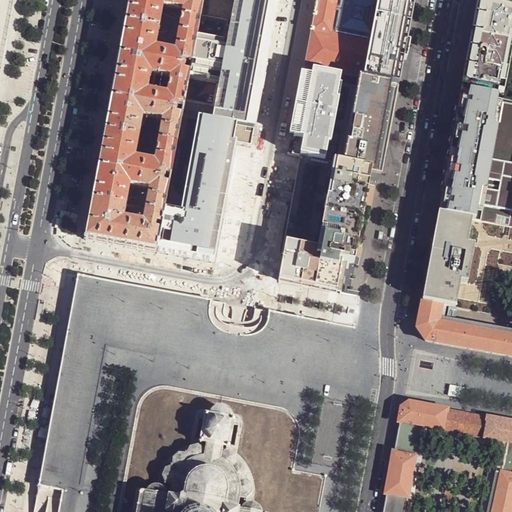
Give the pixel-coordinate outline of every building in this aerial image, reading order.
[(125,23),(159,30),(163,8),(183,12),(179,34),(196,37),(202,5),(196,4),(197,0),(129,0),(125,20),(125,23)] [(248,1),(244,0),(234,0),(227,41),(197,35),(196,37),(191,65),(190,69),(189,74),(189,77),(219,83),(214,109),(184,103),(183,108),(182,112),(181,118),(187,119),(197,120),(254,131),(265,71),(277,6),(248,1)] [(364,79),(395,85),(399,66),(403,67),(411,20),(415,0),(316,0),(316,4),(304,68),(364,79)] [(511,34),(511,0),(498,0),(497,7),(488,5),(488,0),(478,0),(471,38),(461,92),(497,98),(498,93),(504,94),(511,51),(506,50),(508,36),(511,37),(511,34)] [(119,56),(185,68),(186,64),(191,65),(196,37),(179,34),(175,53),(155,50),(159,30),(125,23),(123,31),(120,50),(119,56)] [(185,68),(119,56),(117,66),(112,91),(111,99),(177,111),(178,107),(183,108),(184,103),(189,77),(189,74),(184,73),(185,68)] [(349,166),(371,170),(383,172),(392,122),(399,86),(395,85),(364,79),(349,166)] [(497,98),(461,92),(458,111),(448,161),(441,199),(438,214),(479,222),(501,108),(496,107),(498,98),(497,98)] [(511,101),(498,98),(496,107),(501,108),(479,222),(511,227),(511,101)] [(105,131),(139,138),(143,118),(162,122),(159,141),(176,144),(179,132),(181,118),(176,116),(177,111),(111,99),(109,107),(105,131)] [(187,119),(181,118),(179,132),(184,133),(187,119)] [(254,131),(197,120),(180,215),(164,211),(163,214),(156,253),(213,264),(236,145),(251,147),(254,131)] [(103,140),(98,168),(164,180),(165,176),(170,177),(176,144),(159,141),(155,163),(135,159),(139,138),(105,131),(103,140)] [(354,264),(371,170),(349,166),(302,157),(286,238),(280,276),(279,281),(341,292),(346,263),(354,264)] [(93,195),(92,201),(126,207),(130,187),(150,190),(146,211),(163,214),(164,211),(169,185),(163,184),(164,180),(98,168),(93,195)] [(126,247),(131,221),(124,220),(126,207),(92,201),(85,239),(106,244),(126,247)] [(131,221),(126,247),(140,250),(156,253),(163,214),(146,211),(143,224),(131,221)] [(442,307),(490,316),(500,266),(511,268),(511,227),(479,222),(438,214),(433,243),(425,283),(422,303),(442,307)] [(211,303),(78,279),(40,484),(62,489),(61,498),(92,503),(96,502),(99,500),(101,496),(127,345),(203,356),(211,303)] [(511,337),(438,323),(439,318),(442,307),(422,303),(419,317),(417,330),(425,341),(511,357),(511,337)] [(511,331),(439,318),(438,323),(511,337),(511,331)] [(464,389),(451,387),(449,395),(463,398),(464,389)] [(441,431),(507,443),(500,474),(511,476),(511,423),(467,415),(447,411),(409,404),(402,409),(400,416),(399,423),(400,423),(394,454),(415,458),(420,459),(424,433),(440,436),(441,431)] [(260,511),(260,510),(259,506),(256,504),(252,502),(248,502),(245,504),(242,507),(241,510),(238,510),(238,509),(239,499),(247,499),(253,493),(252,486),(247,480),(249,473),(245,466),(238,464),(236,456),(230,452),(222,454),(223,449),(225,449),(225,450),(229,451),(229,450),(230,450),(230,446),(229,446),(234,423),(235,424),(235,420),(234,420),(234,419),(231,418),(231,419),(230,419),(230,416),(228,412),(225,409),(221,407),(217,408),(213,409),(210,412),(209,415),(208,415),(208,414),(205,413),(204,414),(203,418),(204,418),(199,441),(198,440),(198,444),(199,444),(199,445),(202,446),(202,445),(205,445),(204,450),(197,446),(190,448),(186,455),(178,454),(172,459),(171,466),(164,469),(161,476),(164,484),(171,487),(171,488),(171,489),(169,496),(168,496),(168,497),(166,497),(166,493),(165,489),(162,486),(158,485),(154,485),(151,486),(148,490),(146,493),(144,493),(144,492),(141,491),(141,492),(139,492),(139,493),(138,493),(138,496),(139,496),(137,505),(136,505),(136,508),(135,511),(260,511)] [(500,474),(507,443),(441,431),(440,436),(501,447),(491,494),(496,495),(500,474)] [(405,511),(415,458),(394,454),(393,454),(391,468),(386,491),(386,495),(387,495),(383,511),(511,511),(511,476),(500,474),(496,495),(491,494),(490,494),(486,511),(405,511)] [(410,511),(420,459),(415,458),(405,511),(410,511)]
